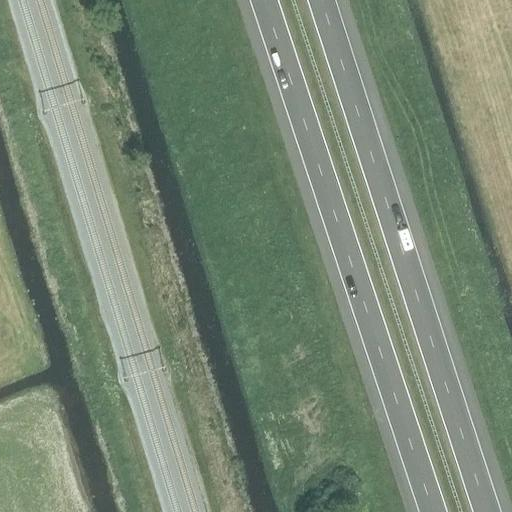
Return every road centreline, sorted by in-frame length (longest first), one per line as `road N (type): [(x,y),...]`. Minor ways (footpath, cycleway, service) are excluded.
road 1 (motorway): [(263,0),(431,511)]
road 2 (motorway): [(486,511),(320,0)]
